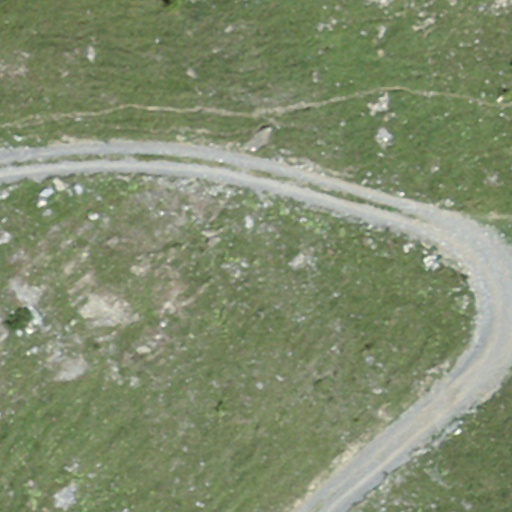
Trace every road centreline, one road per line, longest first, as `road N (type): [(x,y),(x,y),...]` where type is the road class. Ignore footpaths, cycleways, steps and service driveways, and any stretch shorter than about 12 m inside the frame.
road 1 (track): [(0,165),(108,154),(178,157),(377,204),(467,239),(504,296),(503,337)]
road 2 (track): [(503,337),(487,363),(317,511)]
